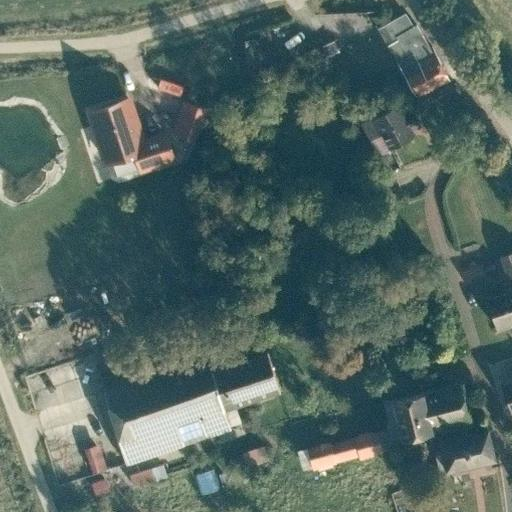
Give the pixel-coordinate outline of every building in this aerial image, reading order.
[(382,28),(404,61),(433,42),(411,9),(382,28)] [(404,61),(400,63),(421,95),(453,74),(433,42),(404,61)] [(137,90),(91,104),(109,166),(142,156),(145,168),(181,157),(173,131),(152,137),(137,90)] [(423,141),(406,103),(366,122),(384,159),(423,141)] [(511,289),(490,298),(503,333),(511,329),(511,289)] [(216,364),(228,404),(287,385),(274,346),(216,364)] [(216,364),(107,399),(129,466),(237,431),(228,404),(216,364)] [(441,386),(450,423),(480,417),(471,379),(441,386)] [(441,386),(406,394),(417,440),(452,432),(450,423),(441,386)] [(387,428),(364,433),(369,454),(392,449),(387,428)] [(489,428),(439,440),(447,472),(496,459),(489,428)] [(359,434),(320,443),(325,466),(365,456),(359,434)] [(107,441),(93,445),(100,469),(114,464),(107,441)] [(250,448),(255,464),(273,459),(268,443),(250,448)] [(141,486),(173,472),(168,459),(136,473),(141,486)] [(197,472),(204,494),(222,488),(215,467),(197,472)] [(103,495),(119,488),(113,473),(97,481),(103,495)]
